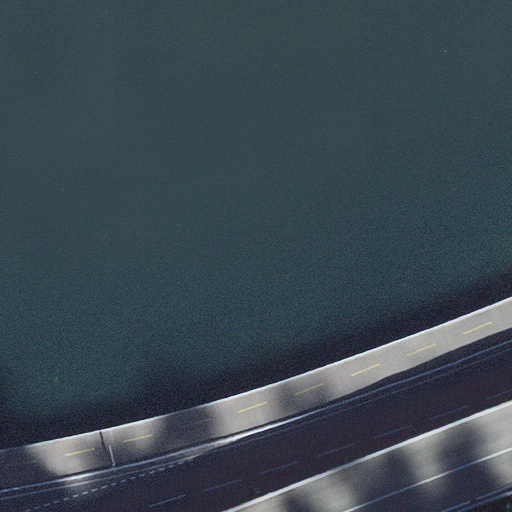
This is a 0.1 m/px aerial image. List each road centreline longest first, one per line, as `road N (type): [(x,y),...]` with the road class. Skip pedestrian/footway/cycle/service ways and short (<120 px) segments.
road 1 (primary): [(132,511),(511,379)]
road 2 (motorway): [(511,444),(329,511)]
